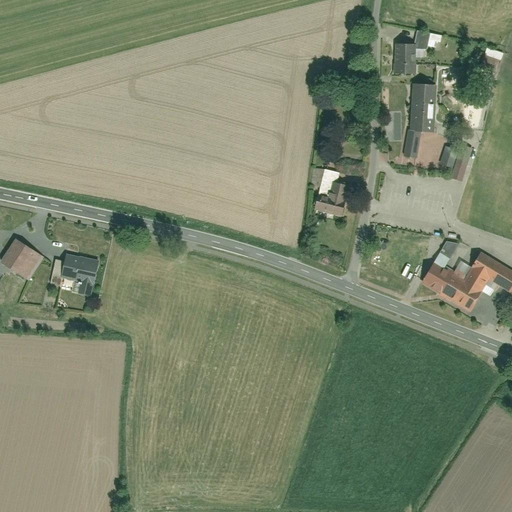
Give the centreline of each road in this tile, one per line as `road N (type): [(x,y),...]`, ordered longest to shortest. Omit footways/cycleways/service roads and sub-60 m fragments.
road 1 (secondary): [(348,287),(229,247),(0,195)]
road 2 (residential): [(348,287),(371,189),(374,69),(386,0)]
road 3 (secondary): [(511,354),(348,287)]
